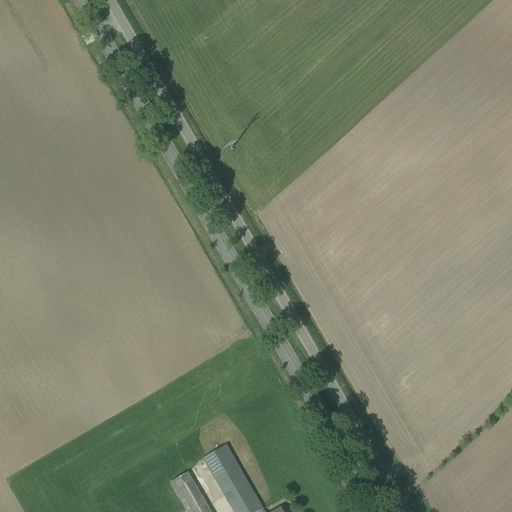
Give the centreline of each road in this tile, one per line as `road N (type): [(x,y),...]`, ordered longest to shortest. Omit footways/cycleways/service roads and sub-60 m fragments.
road 1 (primary): [(375,511),(80,0)]
road 2 (unclassified): [(400,511),(107,0)]
